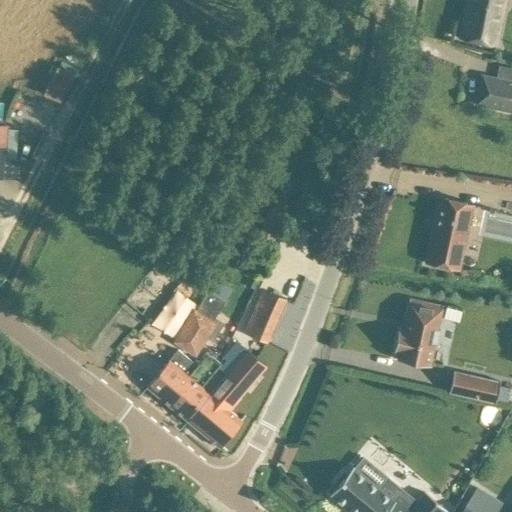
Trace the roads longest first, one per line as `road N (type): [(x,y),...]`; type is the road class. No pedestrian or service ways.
road 1 (unclassified): [(225,494),(276,409),(337,258),(408,5)]
road 2 (track): [(0,244),(121,0)]
road 3 (tertiary): [(155,436),(0,318)]
road 4 (unclassified): [(155,436),(131,465),(100,479),(0,492)]
